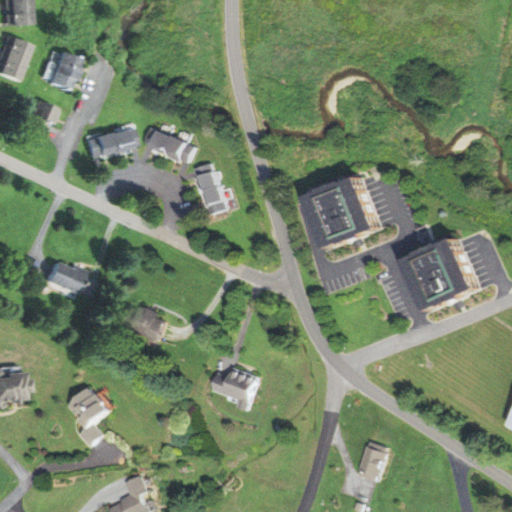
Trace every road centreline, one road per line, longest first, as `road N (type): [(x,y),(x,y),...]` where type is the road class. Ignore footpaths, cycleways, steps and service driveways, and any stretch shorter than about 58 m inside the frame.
road 1 (tertiary): [(232,0),(242,90),(313,331),(341,367),(511,482)]
road 2 (tertiary): [(293,281),(272,283),(237,269),(0,156)]
road 3 (residential): [(302,511),(341,367)]
road 4 (residential): [(55,183),(106,60)]
